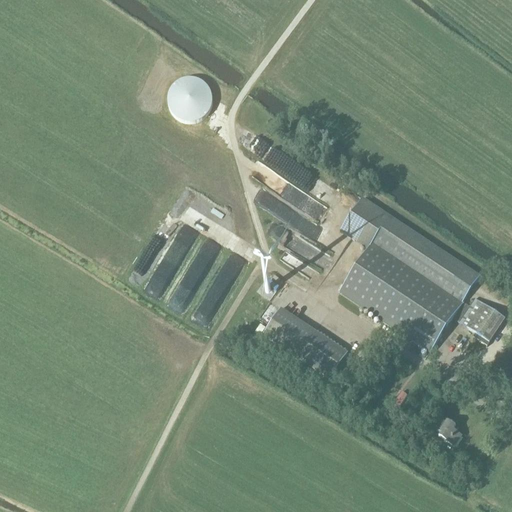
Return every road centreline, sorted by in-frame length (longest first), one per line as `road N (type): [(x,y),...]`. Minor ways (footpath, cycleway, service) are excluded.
road 1 (track): [(308,0),(239,98),(230,120),(237,159),(266,260),(382,336)]
road 2 (track): [(127,511),(221,326),(266,260)]
